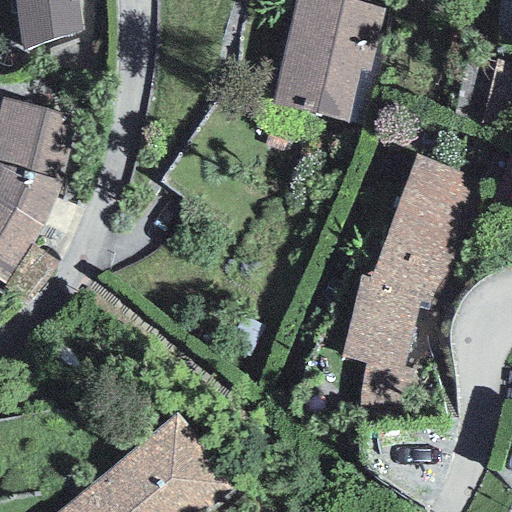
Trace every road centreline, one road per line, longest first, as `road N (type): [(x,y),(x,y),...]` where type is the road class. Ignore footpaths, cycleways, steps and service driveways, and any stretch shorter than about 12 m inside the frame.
road 1 (residential): [(0,349),(63,294),(104,223),(131,81),(134,0)]
road 2 (residential): [(511,310),(486,335),(471,442),(445,511)]
